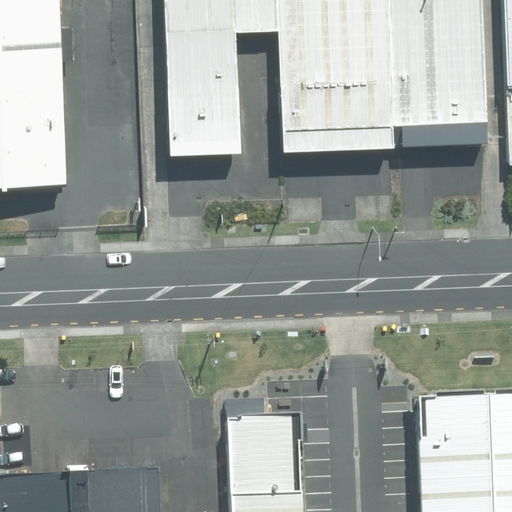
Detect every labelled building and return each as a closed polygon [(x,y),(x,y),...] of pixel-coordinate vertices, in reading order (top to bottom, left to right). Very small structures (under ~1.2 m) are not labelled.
[(0,0),(0,191),(66,189),(59,0),(0,0)] [(223,34),(266,32),(265,0),(150,0),(156,153),(227,151),(223,34)] [(477,0),(266,0),(271,131),(480,124),(477,0)] [(511,0),(493,0),(497,88),(511,87),(511,0)] [(511,511),(511,401),(474,403),(478,511),(511,511)] [(478,511),(474,403),(405,406),(409,510),(408,511),(478,511)] [(290,426),(219,428),(222,507),(293,505),(290,426)] [(157,511),(156,480),(0,486),(0,511),(157,511)]
